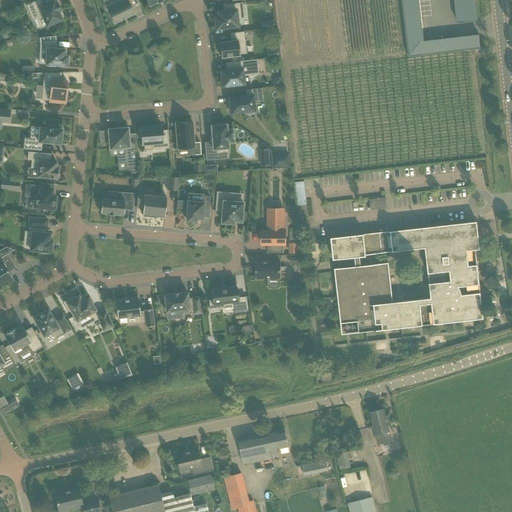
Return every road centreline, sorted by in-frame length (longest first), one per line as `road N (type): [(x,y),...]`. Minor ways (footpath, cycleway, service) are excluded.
road 1 (unclassified): [(14,467),(285,416),(511,349)]
road 2 (residential): [(73,269),(107,282),(236,268),(239,244),(77,234)]
road 3 (residential): [(90,117),(210,107),(200,2),(96,49)]
